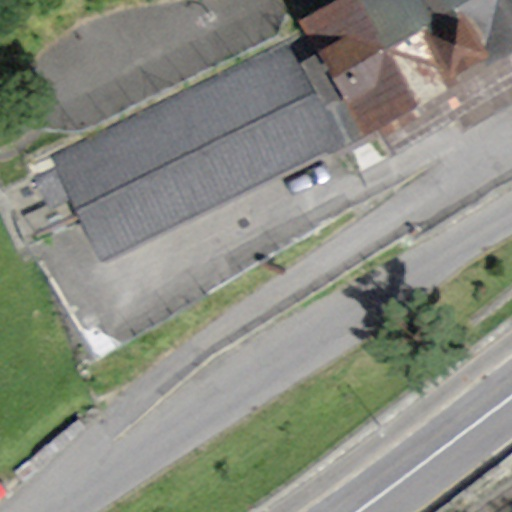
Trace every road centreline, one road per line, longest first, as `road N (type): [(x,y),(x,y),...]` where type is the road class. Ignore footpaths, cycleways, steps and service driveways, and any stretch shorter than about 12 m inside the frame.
road 1 (residential): [(61,511),(203,405),(511,212)]
road 2 (secondary): [(360,511),(511,397)]
